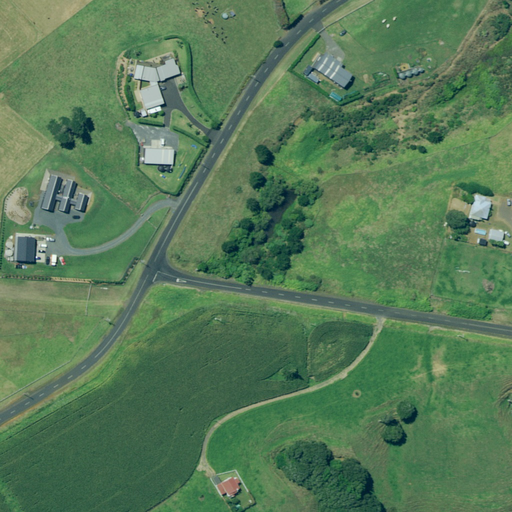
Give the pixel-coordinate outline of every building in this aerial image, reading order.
[(143,101),(146,110),(164,104),(158,87),(166,84),(164,79),(179,74),(177,66),(175,66),(172,59),(163,62),(164,65),(154,68),(137,65),(137,61),(130,59),(128,73),(134,74),(133,79),(150,81),(151,87),(140,91),(142,98),(137,99),(139,103),(143,101)] [(166,141),(153,140),(153,147),(146,147),(145,164),(172,165),(173,148),(165,148),(166,141)] [(490,200),(475,196),(469,218),(478,221),(479,217),(485,219),(490,200)] [(503,233),(492,230),(489,241),(501,243),(503,233)] [(238,489),(232,478),(216,486),(221,495),(225,493),(228,498),(233,495),(232,492),(238,489)]
